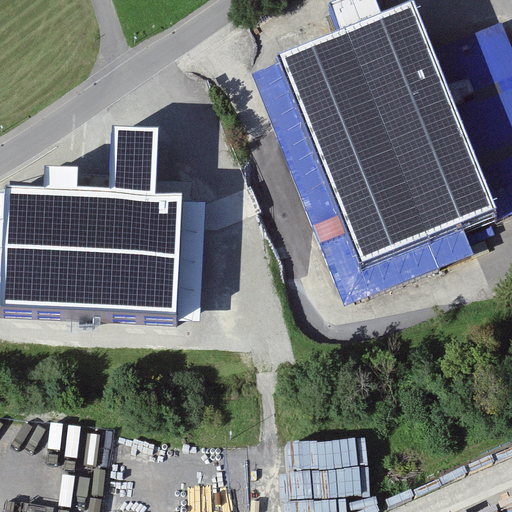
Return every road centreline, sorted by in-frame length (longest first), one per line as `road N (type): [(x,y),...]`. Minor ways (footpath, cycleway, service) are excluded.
road 1 (residential): [(0,160),(128,74)]
road 2 (residential): [(128,74),(240,0)]
